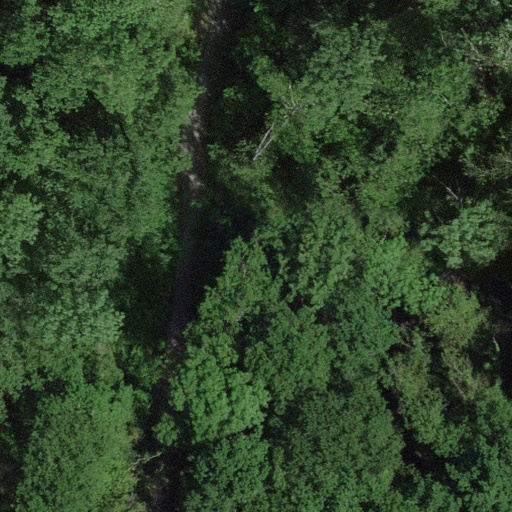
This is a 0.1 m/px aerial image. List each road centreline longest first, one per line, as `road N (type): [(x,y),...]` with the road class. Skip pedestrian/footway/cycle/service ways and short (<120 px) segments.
road 1 (track): [(225,0),(206,83),(175,390)]
road 2 (track): [(175,390),(161,511)]
